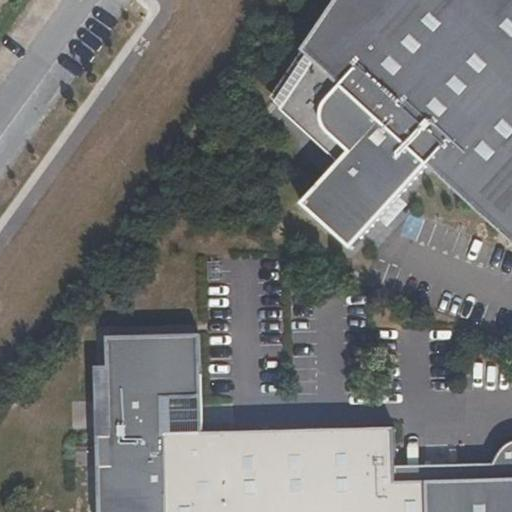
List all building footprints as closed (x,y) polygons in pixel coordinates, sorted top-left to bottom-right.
[(511,0),(340,0),(306,52),(324,69),(285,111),(344,165),(307,207),(357,252),(434,167),(511,238),(511,0)] [(306,52),(273,101),(285,111),(324,69),(306,52)] [(511,511),(511,449),(511,450),(504,457),(498,469),(498,484),(402,488),(401,472),(399,434),(171,443),(170,408),(207,406),(205,343),(112,347),(112,377),(115,445),(103,446),(104,511),(511,511)] [(115,445),(112,377),(100,377),(103,446),(115,445)] [(498,469),(401,472),(402,488),(498,484),(498,469)]
